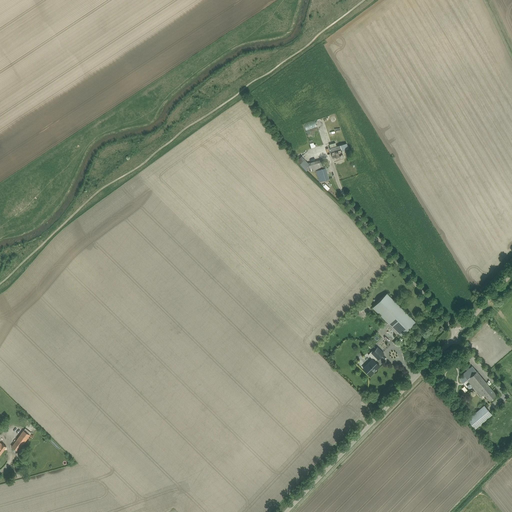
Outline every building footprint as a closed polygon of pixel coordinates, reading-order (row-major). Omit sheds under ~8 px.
[(349,149),(347,144),(337,147),(331,148),(332,153),(334,161),(344,158),(342,151),(349,149)] [(324,168),(322,159),(309,163),(304,158),(302,156),(297,161),(307,171),(310,168),(311,171),(324,168)] [(316,170),(319,182),(329,179),(326,168),(316,170)] [(387,293),(373,307),(402,336),(416,321),(387,293)] [(373,358),(363,368),(370,375),(380,365),(375,361),(378,358),(378,359),(384,353),(378,347),(370,355),(373,358)] [(472,366),(463,374),(482,397),(485,395),(490,400),(497,395),(472,366)] [(467,419),(475,428),(492,414),(484,405),(467,419)] [(18,451),(30,435),(32,432),(26,428),(24,431),(23,430),(12,446),(18,451)]
